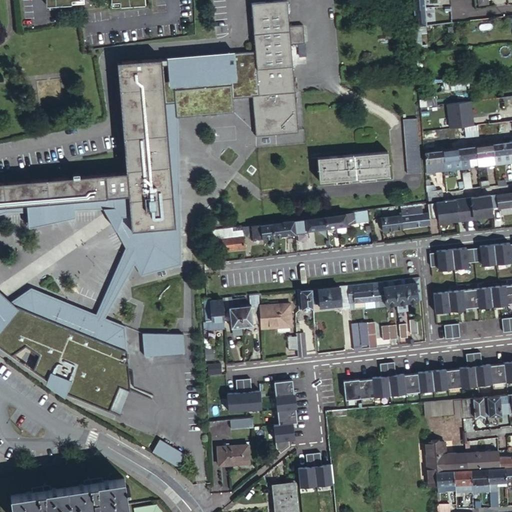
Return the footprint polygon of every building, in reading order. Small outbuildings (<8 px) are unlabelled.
[(270,0),(251,1),(254,50),(161,57),(162,72),(163,93),(164,101),(174,100),(175,115),(233,111),(232,96),(252,95),(254,134),(297,131),(291,43),(304,42),(303,24),(289,25),(287,0),(270,0)] [(413,8),(414,26),(425,24),(424,6),(413,8)] [(164,101),(163,93),(145,94),(146,99),(140,99),(137,69),(143,69),(143,73),(162,72),(161,57),(117,60),(125,170),(103,172),(79,174),(78,171),(72,171),(72,174),(78,174),(80,196),(127,193),(129,227),(155,225),(154,216),(148,216),(146,191),(152,190),(152,194),(170,193),(164,101)] [(145,94),(163,93),(162,72),(143,73),(143,69),(137,69),(140,99),(146,99),(145,94)] [(177,227),(175,115),(174,100),(164,101),(170,193),(173,224),(155,225),(155,227),(132,237),(117,216),(120,212),(114,204),(103,206),(109,217),(127,250),(98,314),(33,287),(10,303),(0,294),(0,322),(15,304),(27,309),(34,293),(102,321),(104,316),(106,317),(135,263),(141,275),(180,264),(179,226),(177,227)] [(471,100),(447,103),(450,128),(474,125),(471,100)] [(403,118),(408,173),(423,171),(418,117),(403,118)] [(494,165),(511,163),(508,140),(491,143),(494,165)] [(478,168),(494,165),(491,143),(474,145),(476,156),(478,165),(478,168)] [(458,148),(459,158),(460,169),(469,168),(469,166),(468,158),(476,156),(474,145),(458,148)] [(458,148),(441,150),(443,171),(460,169),(459,158),(458,148)] [(321,179),(390,175),(388,150),(319,155),(321,179)] [(443,171),(441,150),(425,152),(424,152),(426,173),(443,171)] [(478,165),(476,156),(468,158),(469,166),(478,165)] [(461,174),(463,189),(470,188),(468,173),(461,174)] [(78,174),(72,174),(14,179),(16,201),(80,196),(78,174)] [(0,202),(16,201),(14,179),(0,179),(0,202)] [(427,190),(428,199),(444,197),(442,188),(431,190),(427,190)] [(173,224),(170,193),(152,194),(152,190),(146,191),(148,216),(154,216),(155,225),(173,224)] [(498,207),(511,205),(511,191),(496,194),(498,207)] [(155,227),(155,225),(129,227),(127,193),(80,196),(16,201),(0,202),(0,210),(6,209),(28,209),(29,225),(75,215),(74,207),(103,206),(114,204),(120,212),(117,216),(132,237),(155,227)] [(490,193),(437,200),(437,201),(439,216),(439,220),(451,219),(458,218),(458,219),(475,217),(475,215),(481,214),(492,213),(490,195),(490,193)] [(439,216),(437,201),(428,202),(429,217),(439,216)] [(422,212),(421,203),(401,205),(402,212),(403,214),(389,216),(383,216),(385,228),(429,222),(428,212),(422,212)] [(325,214),(327,226),(354,223),(354,221),(353,212),(353,210),(325,214)] [(353,212),(354,221),(367,219),(366,210),(353,212)] [(325,214),(294,218),(294,222),(297,222),(298,228),(306,227),(306,229),(327,226),(325,214)] [(271,221),(273,233),(295,231),(295,228),(294,222),(294,218),(271,221)] [(271,221),(252,223),(253,236),(273,233),(271,221)] [(215,233),(216,238),(242,235),(241,230),(215,233)] [(242,235),(216,238),(217,249),(243,245),(242,235)] [(428,251),(430,265),(437,264),(437,268),(467,265),(467,261),(480,259),(481,263),(511,260),(510,256),(511,255),(511,242),(509,243),(509,241),(478,244),(479,246),(465,247),(465,246),(435,249),(435,251),(428,251)] [(405,278),(405,282),(407,301),(421,300),(418,276),(405,278)] [(393,279),(395,302),(407,301),(405,282),(401,282),(400,278),(393,279)] [(393,279),(382,280),(384,298),(385,303),(395,302),(393,279)] [(382,280),(369,282),(371,299),(384,298),(382,280)] [(369,282),(357,283),(359,300),(361,300),(362,307),(372,306),(371,299),(369,282)] [(511,282),(432,291),(434,310),(511,301),(511,282)] [(357,283),(346,284),(348,301),(359,300),(357,283)] [(341,305),(341,308),(349,307),(348,301),(346,284),(339,285),(341,305)] [(339,285),(311,288),(312,298),(320,297),(321,307),(341,305),(339,285)] [(311,288),(296,290),(297,297),(300,297),(301,308),(313,307),(312,298),(311,288)] [(66,391),(110,409),(120,385),(131,389),(124,324),(106,317),(104,316),(102,321),(34,293),(27,309),(15,304),(0,322),(0,344),(12,353),(26,344),(39,353),(33,368),(66,391)] [(238,299),(240,326),(251,325),(251,323),(258,322),(257,306),(256,296),(247,296),(248,300),(244,301),(244,298),(238,299)] [(201,300),(201,302),(203,302),(204,320),(215,319),(215,327),(223,326),(222,318),(221,299),(209,301),(209,299),(201,300)] [(230,326),(240,326),(238,299),(232,299),(232,306),(229,306),(229,309),(229,314),(230,326)] [(258,322),(259,327),(290,325),(288,304),(257,306),(258,322)] [(511,316),(501,318),(502,332),(511,330),(511,316)] [(416,319),(408,320),(409,334),(417,333),(416,319)] [(350,322),(353,349),(360,348),(359,344),(357,322),(350,322)] [(363,323),(363,322),(357,322),(359,344),(366,344),(363,323)] [(366,344),(367,347),(375,346),(372,322),(363,323),(366,344)] [(398,324),(399,337),(406,337),(405,323),(398,324)] [(443,325),(444,338),(459,337),(457,323),(443,325)] [(382,339),(389,338),(387,324),(381,325),(382,339)] [(387,324),(389,338),(396,337),(394,324),(387,324)] [(184,350),(182,331),(141,332),(143,354),(184,350)] [(296,347),(297,355),(306,354),(304,332),(296,332),(296,333),(296,347)] [(289,347),(296,347),(296,333),(287,335),(289,347)] [(203,349),(204,358),(212,358),(211,348),(203,349)] [(342,379),(344,398),(511,378),(511,359),(481,363),(479,350),(465,352),(466,365),(394,373),(393,360),(378,361),(380,374),(342,379)] [(207,373),(222,373),(222,363),(207,364),(207,373)] [(226,391),(227,409),(260,406),(258,388),(250,389),(249,376),(234,377),(235,390),(226,391)] [(291,377),(272,379),(277,422),(272,423),(274,444),(278,450),(288,445),(287,438),(292,437),(291,421),(295,420),(291,377)] [(500,412),(508,411),(507,403),(506,393),(499,394),(500,412)] [(489,415),(500,414),(500,412),(499,394),(485,395),(486,403),(486,408),(488,408),(488,414),(489,415)] [(471,396),(473,416),(483,414),(482,404),(486,403),(485,395),(471,396)] [(461,415),(461,417),(473,416),(471,396),(460,397),(461,415)] [(453,416),(461,415),(460,397),(422,400),(423,413),(453,411),(453,416)] [(228,424),(250,423),(250,415),(228,417),(228,424)] [(153,450),(179,465),(186,453),(160,438),(153,450)] [(427,485),(435,484),(434,471),(452,470),(467,469),(465,452),(445,454),(444,442),(425,444),(427,485)] [(227,444),(224,444),(217,444),(218,463),(247,462),(246,443),(227,444)] [(297,466),(298,485),(333,481),(331,462),(321,463),(320,450),(305,452),(306,465),(297,466)] [(497,450),(486,451),(488,467),(498,466),(497,455),(497,450)] [(486,451),(465,452),(467,469),(469,469),(487,467),(488,467),(486,451)] [(498,466),(503,466),(511,465),(511,454),(497,455),(498,466)] [(511,465),(503,466),(504,478),(511,477),(511,465)] [(488,487),(490,506),(498,505),(496,484),(496,479),(504,478),(503,466),(498,466),(488,467),(487,467),(488,484),(488,487)] [(470,489),(470,492),(474,491),(474,488),(479,488),(478,481),(485,480),(486,485),(488,484),(487,467),(469,469),(470,489)] [(453,483),(454,490),(454,495),(460,495),(460,490),(463,490),(470,489),(469,469),(467,469),(452,470),(453,483)] [(435,484),(435,492),(443,491),(442,484),(453,483),(452,470),(434,471),(435,484)] [(125,486),(124,477),(92,482),(85,483),(51,489),(44,490),(12,495),(15,511),(74,511),(128,503),(126,488),(128,488),(128,486),(125,486)] [(280,485),(274,486),(275,511),(292,511),(296,511),(294,480),(280,481),(280,485)] [(485,480),(478,481),(479,488),(488,487),(488,484),(486,485),(485,480)] [(453,483),(442,484),(443,491),(454,490),(453,483)] [(166,511),(156,501),(133,505),(134,511),(166,511)] [(435,503),(436,511),(448,511),(447,503),(435,503)]
